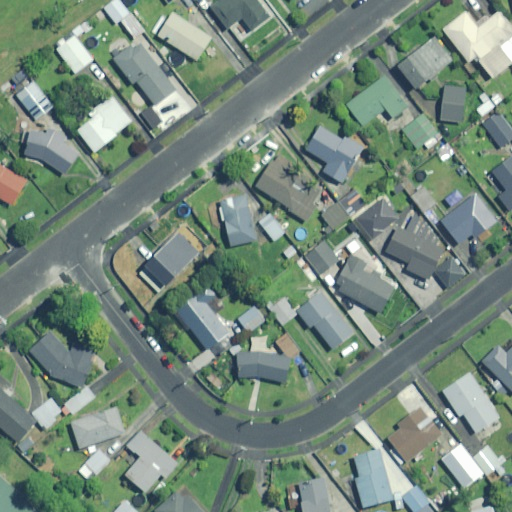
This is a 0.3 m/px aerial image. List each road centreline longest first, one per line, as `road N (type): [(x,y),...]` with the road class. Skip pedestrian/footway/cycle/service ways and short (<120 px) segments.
road 1 (residential): [(511,274),(314,424),(243,435),(200,414),(179,393),(65,247)]
road 2 (residential): [(379,0),(65,247)]
